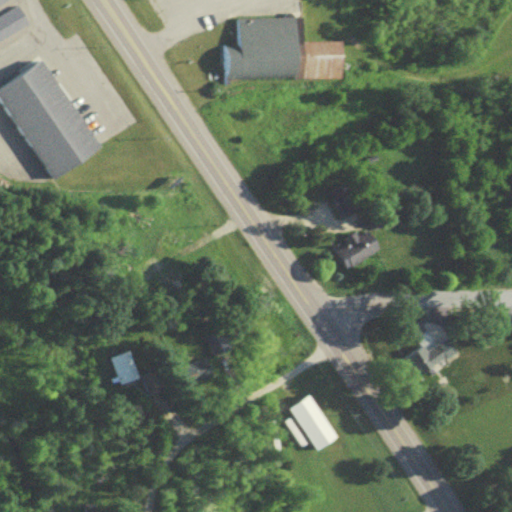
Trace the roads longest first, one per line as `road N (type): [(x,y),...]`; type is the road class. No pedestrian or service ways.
road 1 (primary): [(439,511),(97,0)]
road 2 (residential): [(152,511),(180,460),(328,344)]
road 3 (residential): [(328,344),(457,306),(511,302)]
